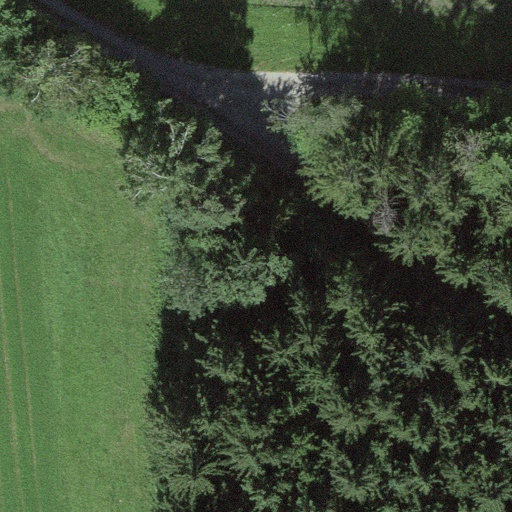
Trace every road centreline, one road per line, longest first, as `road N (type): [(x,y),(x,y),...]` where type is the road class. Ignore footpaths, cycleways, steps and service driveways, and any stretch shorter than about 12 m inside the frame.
road 1 (track): [(36,0),(224,108),(511,113)]
road 2 (track): [(224,108),(511,311)]
